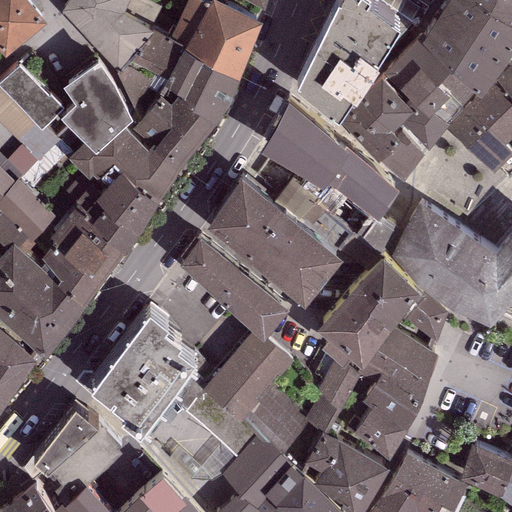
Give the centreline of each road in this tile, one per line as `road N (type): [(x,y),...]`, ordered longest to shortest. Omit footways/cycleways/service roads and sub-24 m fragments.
road 1 (primary): [(65,364),(237,120),(297,0)]
road 2 (residential): [(65,364),(217,511)]
road 3 (residential): [(355,511),(420,410)]
